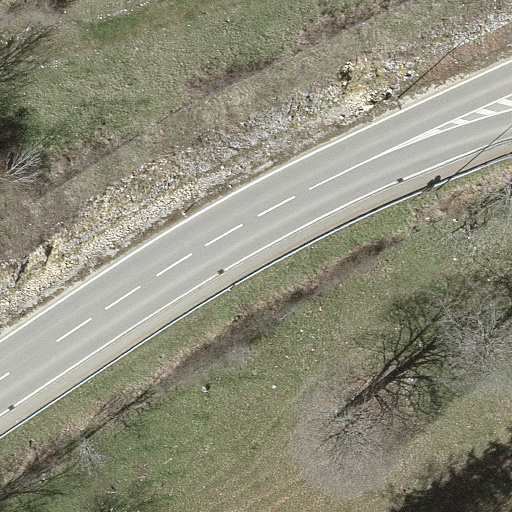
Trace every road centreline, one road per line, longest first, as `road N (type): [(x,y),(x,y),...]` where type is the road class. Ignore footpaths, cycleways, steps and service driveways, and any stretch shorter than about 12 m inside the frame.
road 1 (primary): [(511,104),(394,151),(188,253),(0,378)]
road 2 (track): [(161,0),(0,49)]
